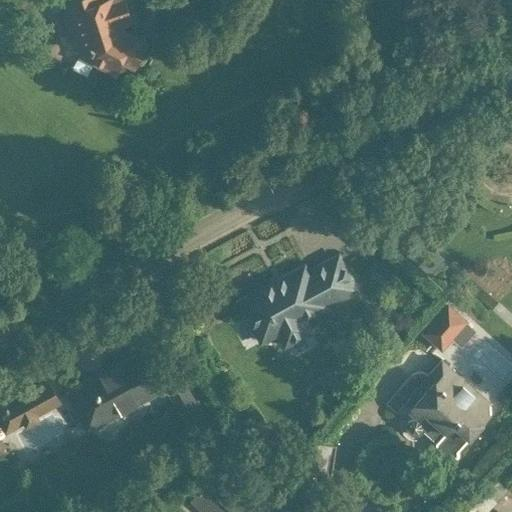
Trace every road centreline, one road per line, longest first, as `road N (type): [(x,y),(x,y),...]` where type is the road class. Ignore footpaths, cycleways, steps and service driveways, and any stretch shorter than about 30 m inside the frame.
road 1 (tertiary): [(511,60),(0,341)]
road 2 (unknown): [(378,511),(347,439),(390,391)]
